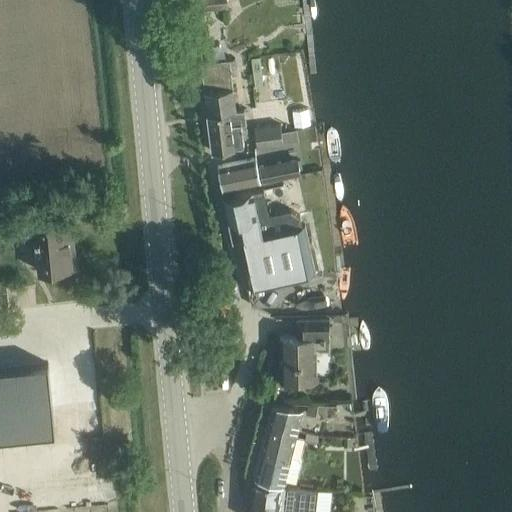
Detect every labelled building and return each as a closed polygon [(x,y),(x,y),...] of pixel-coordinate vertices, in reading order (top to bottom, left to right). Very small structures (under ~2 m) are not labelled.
[(204,0),(205,13),(228,11),(226,0),(204,0)] [(208,118),(238,114),(232,77),(237,76),(235,59),(222,61),(202,63),(205,91),(208,118)] [(238,114),(208,118),(213,151),(245,147),(244,140),(250,139),(248,128),(242,129),(241,125),(239,125),(238,114)] [(281,124),(255,127),(257,147),(283,144),(281,124)] [(238,161),(218,165),(223,189),(260,181),(261,181),(300,173),(297,159),(257,167),(255,157),(238,161)] [(237,239),(248,288),(316,273),(305,224),(302,225),(300,215),(292,209),(269,214),(264,189),(223,198),(233,243),(229,224),(236,223),(239,239),(237,239)] [(70,216),(50,218),(26,220),(28,238),(36,238),(36,241),(38,241),(40,271),(55,270),(75,268),(70,216)] [(281,380),(301,380),(312,380),(312,349),(330,349),(330,319),(297,319),(297,335),(280,336),(281,380)] [(49,363),(0,367),(0,437),(55,432),(49,363)] [(266,430),(296,436),(302,412),(273,405),(266,430)] [(304,405),(302,412),(316,415),(318,405),(304,405)] [(296,436),(266,430),(261,450),(291,457),(296,436)] [(291,457),(261,450),(255,477),(284,484),(291,457)] [(254,482),(250,511),(315,511),(318,490),(274,485),(254,482)]
